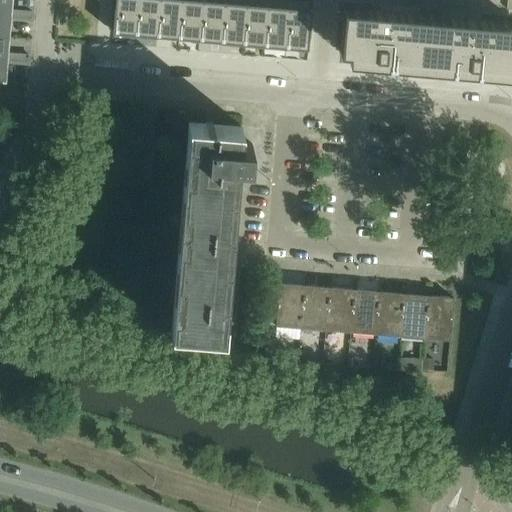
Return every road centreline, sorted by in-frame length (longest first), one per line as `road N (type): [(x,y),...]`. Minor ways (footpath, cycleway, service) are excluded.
road 1 (residential): [(54,90),(88,79),(498,113),(511,121)]
road 2 (unclassified): [(450,511),(511,310)]
road 3 (secondary): [(142,511),(0,468)]
road 4 (residential): [(0,206),(54,90)]
